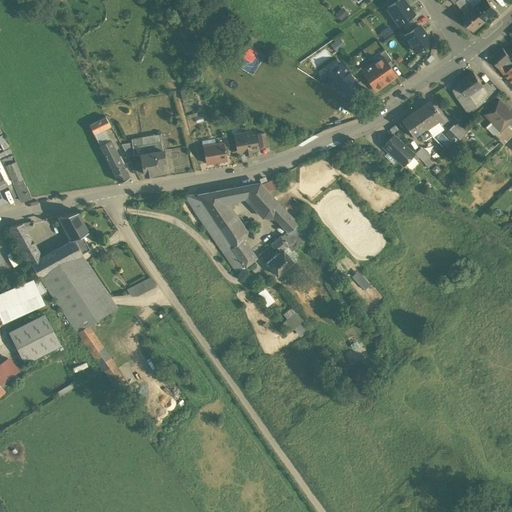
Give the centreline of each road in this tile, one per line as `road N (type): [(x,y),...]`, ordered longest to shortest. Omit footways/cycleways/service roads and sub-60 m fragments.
road 1 (tertiary): [(469,52),(375,119),(260,171),(0,220)]
road 2 (track): [(322,511),(135,247),(111,193)]
